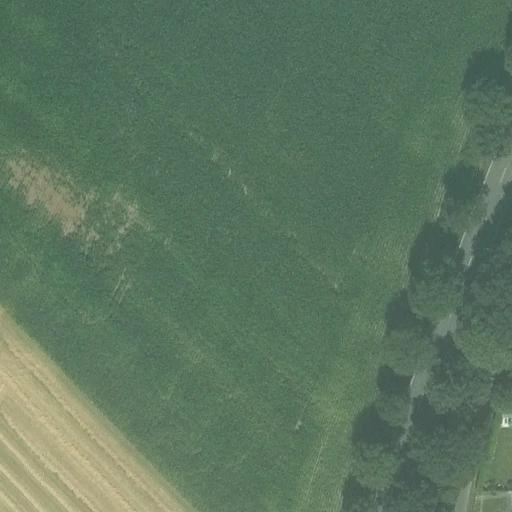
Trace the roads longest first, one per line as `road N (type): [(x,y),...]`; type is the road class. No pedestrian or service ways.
road 1 (secondary): [(511,155),(449,303),(389,511)]
road 2 (residential): [(450,511),(511,323)]
